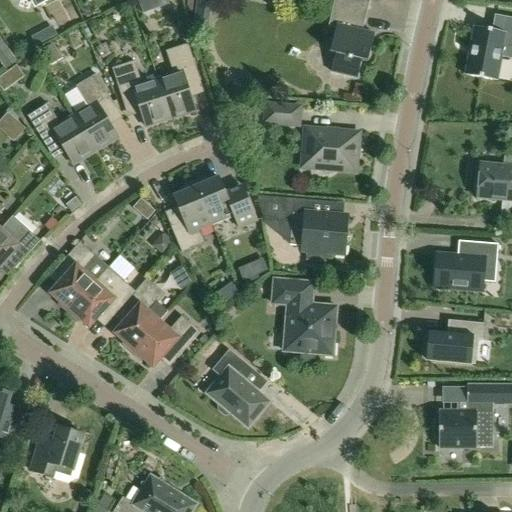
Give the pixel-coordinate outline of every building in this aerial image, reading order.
[(196,0),(194,26),(209,27),(211,0),(196,0)] [(342,0),(336,0),(330,27),(337,29),(331,53),(337,55),(332,73),(358,79),(365,53),(371,55),(376,35),(364,32),(371,2),(342,0)] [(475,26),(468,75),(500,79),(503,54),(511,54),(511,19),(497,17),(494,29),(475,26)] [(32,38),(37,47),(46,42),(42,33),(32,38)] [(17,62),(0,38),(0,61),(6,70),(17,62)] [(54,44),(43,51),(49,60),(60,54),(54,44)] [(158,80),(171,120),(195,111),(190,95),(192,91),(202,88),(188,44),(166,52),(173,74),(158,80)] [(146,128),(171,120),(158,80),(142,85),(135,62),(112,69),(126,113),(137,109),(141,111),(146,128)] [(88,107),(74,116),(96,152),(118,138),(109,124),(110,120),(120,114),(96,75),(76,87),(88,107)] [(96,152),(74,116),(60,125),(48,104),(28,116),(51,155),(61,150),(65,151),(74,165),(96,152)] [(266,105),(265,123),(299,126),(300,108),(266,105)] [(306,131),(303,167),(319,168),(321,172),(324,174),(328,174),(333,173),(335,170),(355,171),(356,159),(359,156),(359,151),(357,147),(358,135),(306,131)] [(504,168),(479,166),(476,201),(511,204),(511,157),(505,157),(504,168)] [(204,178),(194,182),(212,226),(234,217),(240,229),(257,222),(246,196),(233,201),(231,196),(225,194),(218,178),(211,181),(208,178),(204,178)] [(199,231),(212,226),(194,182),(184,186),(182,189),(181,193),(174,196),(184,222),(171,227),(182,253),(205,244),(199,231)] [(77,198),(67,205),(73,212),(82,204),(77,198)] [(347,213),(306,209),(305,211),(293,210),(292,213),(283,213),(284,202),(258,200),(264,217),(292,219),(290,241),(302,243),(302,248),(307,249),(306,255),(325,257),(325,250),(344,252),(347,213)] [(0,231),(13,217),(1,230),(0,229),(0,213),(4,209),(0,204),(0,231)] [(511,205),(503,204),(502,224),(511,224),(511,205)] [(156,206),(139,221),(155,239),(172,224),(156,206)] [(13,217),(0,231),(0,267),(12,254),(21,263),(41,241),(13,217)] [(58,306),(67,314),(108,268),(80,243),(58,267),(67,275),(50,294),(58,301),(58,306)] [(437,255),(435,289),(482,292),(483,283),(485,261),(497,261),(498,245),(471,243),(470,258),(457,257),(437,255)] [(187,265),(176,273),(186,287),(197,279),(187,265)] [(136,293),(136,292),(108,268),(67,314),(77,322),(81,322),(89,329),(106,309),(115,317),(124,307),(123,307),(136,293)] [(122,345),(132,354),(160,322),(159,322),(168,312),(158,304),(166,295),(147,279),(136,292),(136,293),(123,307),(124,307),(132,315),(114,334),(122,341),(122,345)] [(333,356),(337,307),(312,305),(314,283),(274,280),(272,304),(288,306),(285,334),(294,334),(292,351),(284,351),(284,352),(302,354),(302,357),(302,360),(306,362),(310,363),(313,361),(315,358),(315,355),(333,356)] [(170,331),(160,322),(132,354),(141,362),(145,361),(153,368),(170,349),(179,357),(201,333),(182,316),(170,331)] [(425,338),(424,355),(428,356),(427,361),(475,366),(478,340),(483,340),(484,325),(453,321),(452,335),(447,335),(430,333),(430,339),(425,338)] [(249,429),(270,403),(244,381),(253,370),(229,350),(212,371),(221,378),(207,394),(219,405),(218,406),(218,411),(225,416),(229,416),(231,414),(249,429)] [(511,404),(511,386),(467,387),(467,405),(469,405),(469,415),(439,415),(439,423),(435,423),(435,440),(439,440),(439,449),(493,449),(493,405),(511,404)] [(0,438),(20,445),(29,416),(8,409),(12,394),(0,389),(0,438)] [(52,450),(38,446),(31,471),(69,484),(77,480),(84,456),(78,454),(84,435),(74,432),(72,428),(64,426),(60,428),(59,428),(52,450)] [(192,511),(197,506),(164,485),(162,479),(156,480),(151,477),(148,482),(141,484),(143,490),(134,505),(122,498),(114,511),(115,511),(192,511)] [(108,511),(115,501),(104,495),(94,511),(108,511)]
